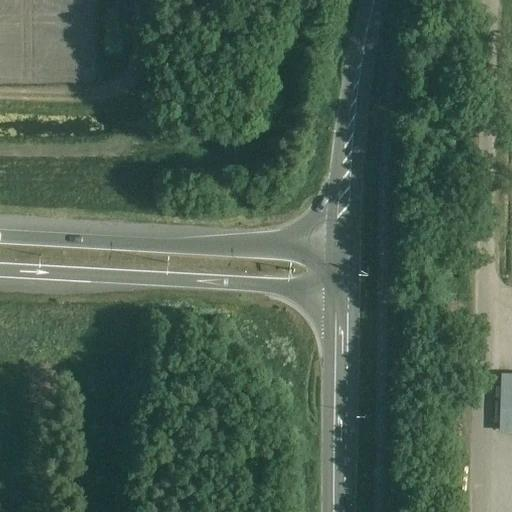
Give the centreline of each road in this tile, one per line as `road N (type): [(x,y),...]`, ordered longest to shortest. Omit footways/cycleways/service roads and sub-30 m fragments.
road 1 (unclassified): [(481,511),(492,0)]
road 2 (motorway): [(0,270),(341,290)]
road 3 (motorway): [(341,255),(0,237)]
road 4 (tertiary): [(341,255),(352,108),(373,0)]
road 5 (tertiary): [(336,511),(341,290)]
road 6 (track): [(137,0),(136,61),(117,85),(92,94),(0,94)]
